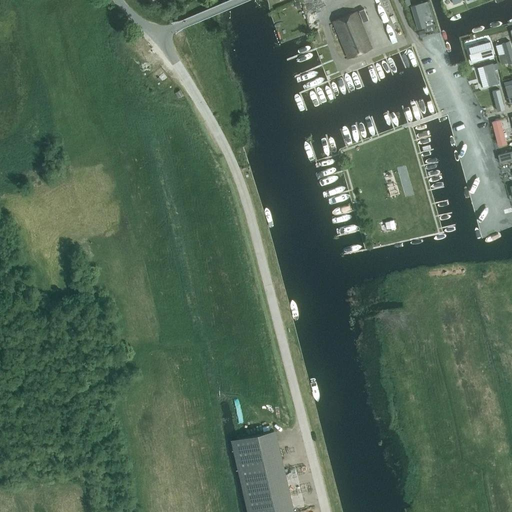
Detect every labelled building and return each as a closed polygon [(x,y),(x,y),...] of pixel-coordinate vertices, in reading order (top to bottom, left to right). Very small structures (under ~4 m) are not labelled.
[(225,0),(224,0),(220,2),(224,11),(229,9),(225,0)] [(428,0),(427,0),(411,5),(420,37),(437,32),(428,0)] [(333,21),(349,58),(372,48),(356,11),(333,21)] [(386,22),(392,20),(388,12),(383,14),(386,22)] [(386,25),(393,40),(399,37),(392,22),(386,25)] [(489,65),(474,67),(476,81),(491,80),(489,65)] [(485,100),(480,102),(484,112),(489,110),(485,100)] [(511,149),(498,153),(501,163),(511,160),(511,149)] [(238,438),(255,511),(292,511),(273,430),(238,438)]
